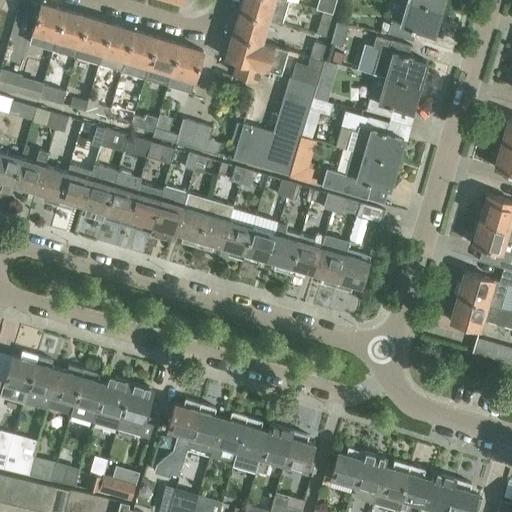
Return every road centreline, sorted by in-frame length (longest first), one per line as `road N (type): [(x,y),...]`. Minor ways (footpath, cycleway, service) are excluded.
road 1 (residential): [(0,294),(341,395),(387,376)]
road 2 (residential): [(374,353),(0,236)]
road 3 (residential): [(374,353),(399,325),(492,0)]
road 4 (residential): [(90,0),(182,26),(214,19),(223,0)]
road 5 (residential): [(511,436),(424,410),(387,376)]
